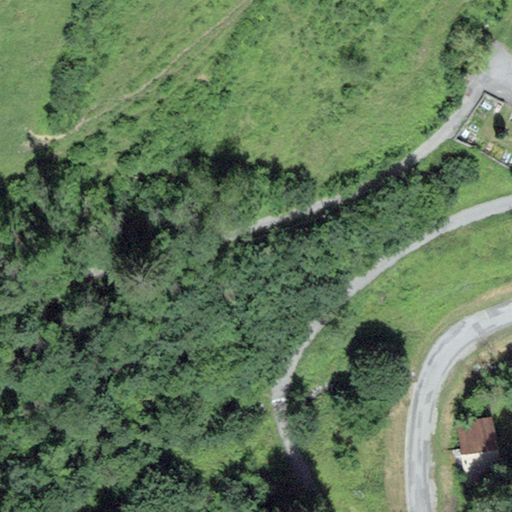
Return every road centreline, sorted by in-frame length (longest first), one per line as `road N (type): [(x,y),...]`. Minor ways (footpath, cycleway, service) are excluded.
road 1 (unclassified): [(511,75),(481,81),(446,131),(359,188),(0,301)]
road 2 (unclassified): [(324,511),(281,413),(282,380),(306,331),(352,283),(413,238),(511,198)]
road 3 (tertiary): [(511,312),(451,346),(429,383),(416,450),(425,511)]
